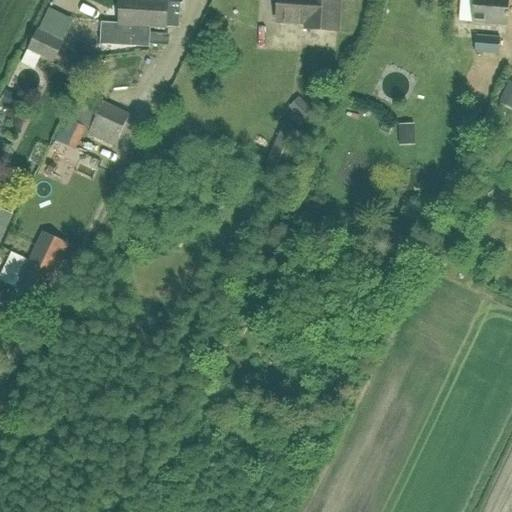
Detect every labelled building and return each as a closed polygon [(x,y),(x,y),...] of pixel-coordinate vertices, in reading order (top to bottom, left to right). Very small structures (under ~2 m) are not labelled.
[(102,24),(100,45),(134,47),(149,48),(150,28),(161,28),(161,19),(150,19),(151,1),(147,0),(119,0),(118,25),(102,24)] [(147,0),(151,1),(150,19),(161,19),(161,28),(166,29),(166,27),(179,28),(181,2),(182,2),(181,0),(147,0)] [(337,31),(338,0),(278,0),(278,21),(307,23),(307,29),(337,31)] [(506,26),(508,0),(475,0),(473,23),(506,26)] [(54,65),(64,43),(38,30),(21,64),(33,70),(39,57),(54,65)] [(499,56),(500,38),(476,36),(474,54),(499,56)] [(511,83),(509,82),(500,104),(511,109),(511,83)] [(18,97),(6,91),(0,102),(13,109),(18,97)] [(114,148),(130,115),(103,102),(88,135),(114,148)] [(70,149),(80,127),(70,123),(60,145),(70,149)] [(281,181),(303,133),(284,124),(262,173),(281,181)] [(399,130),(399,146),(415,145),(415,130),(399,130)] [(0,244),(7,230),(14,215),(0,208),(0,244)] [(40,301),(57,269),(33,257),(16,289),(40,301)] [(223,329),(243,337),(249,323),(229,314),(223,329)]
